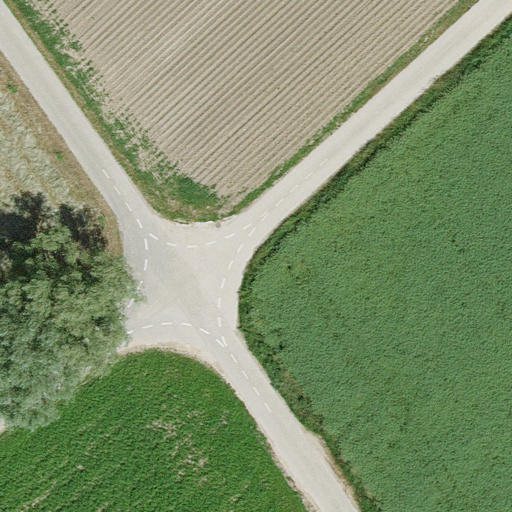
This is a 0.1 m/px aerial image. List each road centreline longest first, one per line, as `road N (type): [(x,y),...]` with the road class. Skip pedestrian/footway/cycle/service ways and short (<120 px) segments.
road 1 (track): [(183,291),(504,0)]
road 2 (track): [(183,291),(0,24)]
road 3 (track): [(183,291),(336,511)]
road 4 (track): [(0,417),(183,291)]
